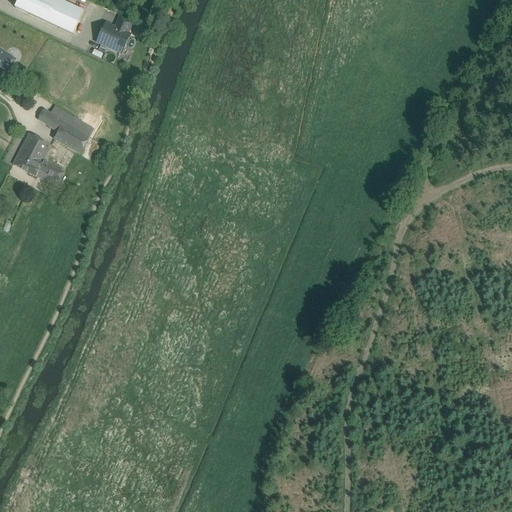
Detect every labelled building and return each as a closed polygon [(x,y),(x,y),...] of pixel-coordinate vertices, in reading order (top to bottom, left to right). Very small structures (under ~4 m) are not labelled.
[(72,7),(57,0),(19,0),(15,8),(61,30),(72,7)] [(72,7),(61,30),(73,36),(84,13),(72,7)] [(133,22),(121,16),(115,29),(127,35),(133,22)] [(115,29),(108,26),(100,44),(120,54),(128,36),(127,35),(115,29)] [(15,60),(0,50),(0,74),(4,78),(15,60)] [(55,107),(50,114),(64,123),(90,138),(94,131),(55,107)] [(58,133),(64,123),(50,114),(46,112),(40,122),(58,133)] [(90,138),(64,123),(58,133),(54,140),(79,155),(90,138)] [(50,146),(29,134),(17,156),(40,169),(39,170),(59,182),(64,174),(42,161),(50,146)] [(40,169),(17,156),(13,165),(36,177),(36,176),(39,170),(40,169)] [(59,182),(39,170),(36,176),(56,187),(59,182)]
